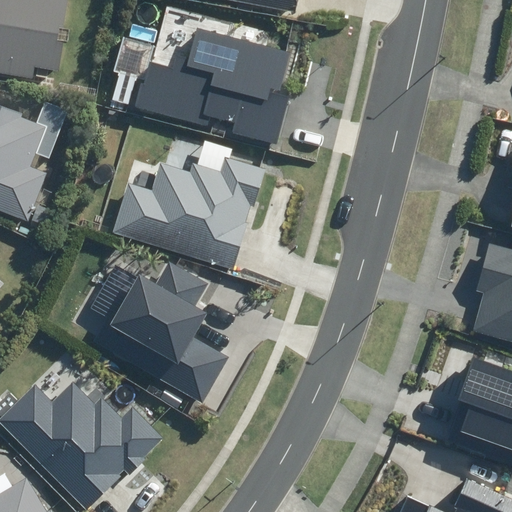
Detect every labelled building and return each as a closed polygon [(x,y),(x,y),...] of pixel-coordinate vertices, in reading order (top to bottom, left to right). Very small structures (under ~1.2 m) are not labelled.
[(0,0),(0,73),(34,79),(36,67),(58,70),(69,0),(0,0)] [(208,0),(296,12),(297,0),(208,0)] [(280,36),(166,6),(155,46),(123,38),(114,71),(120,72),(113,102),(279,145),(292,97),(284,95),(296,52),(277,47),(280,36)] [(0,206),(38,220),(56,168),(48,165),(68,108),(0,84),(0,206)] [(150,186),(133,181),(129,180),(112,232),(235,272),(268,169),(226,155),(222,168),(207,163),(213,144),(176,132),(166,164),(158,162),(150,186)] [(483,292),(473,331),(511,341),(511,248),(490,242),(476,290),(483,292)] [(156,282),(140,272),(99,340),(202,402),(229,357),(195,337),(209,314),(197,306),(212,281),(171,256),(156,282)] [(511,370),(475,357),(446,438),(511,460),(511,370)] [(52,399),(35,382),(0,416),(0,418),(89,510),(163,438),(130,405),(121,414),(103,396),(96,402),(73,378),(52,399)] [(48,511),(28,477),(0,493),(0,511),(48,511)] [(444,511),(407,496),(399,511),(511,511),(511,499),(467,480),(455,508),(457,509),(455,511),(444,511)]
